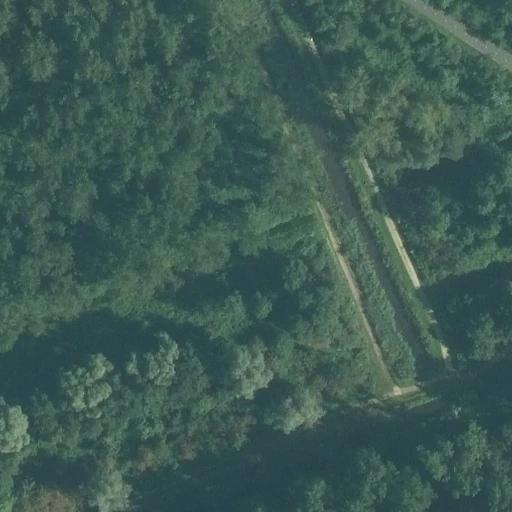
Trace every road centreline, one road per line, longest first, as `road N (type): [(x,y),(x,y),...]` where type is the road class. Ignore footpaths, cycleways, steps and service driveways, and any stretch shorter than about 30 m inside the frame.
road 1 (unknown): [(396,392),(232,0)]
road 2 (unknown): [(402,401),(131,511)]
road 3 (unknown): [(511,343),(452,387),(406,403),(396,392)]
